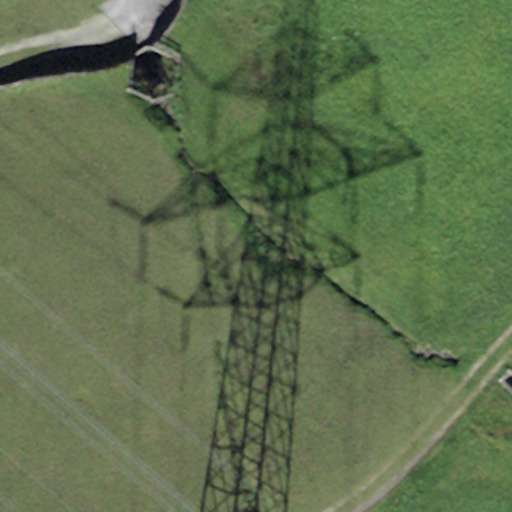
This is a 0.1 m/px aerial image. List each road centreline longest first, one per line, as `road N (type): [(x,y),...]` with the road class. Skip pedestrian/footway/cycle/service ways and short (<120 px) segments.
road 1 (track): [(345,511),(511,344)]
road 2 (track): [(129,0),(94,34),(0,61)]
